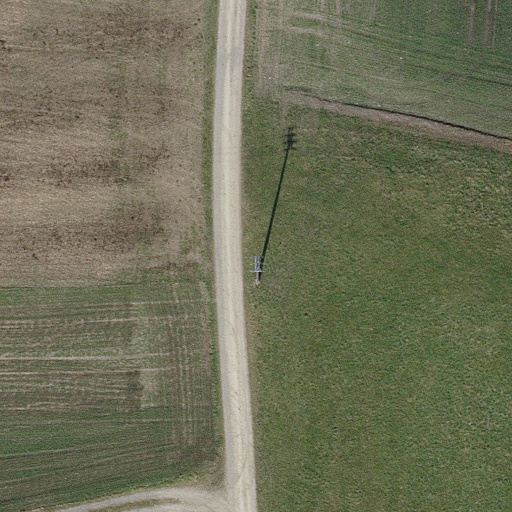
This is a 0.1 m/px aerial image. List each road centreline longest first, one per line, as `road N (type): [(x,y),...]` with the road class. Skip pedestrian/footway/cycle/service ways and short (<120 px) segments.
road 1 (track): [(244,511),(232,244),(236,0)]
road 2 (track): [(243,502),(103,511)]
